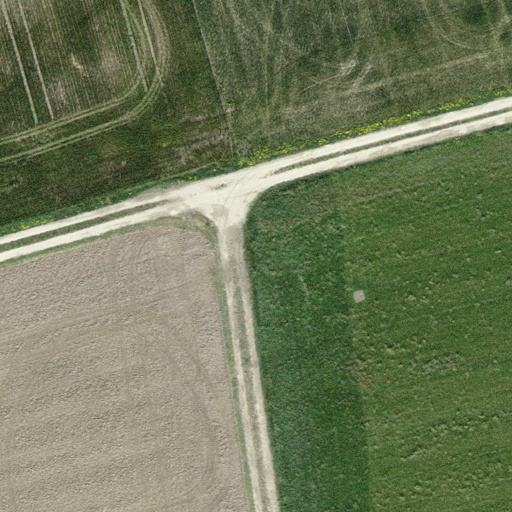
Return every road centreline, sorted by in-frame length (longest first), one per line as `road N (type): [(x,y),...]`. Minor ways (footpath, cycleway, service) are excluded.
road 1 (track): [(223,192),(268,511)]
road 2 (track): [(223,192),(511,116)]
road 3 (track): [(0,253),(223,192)]
